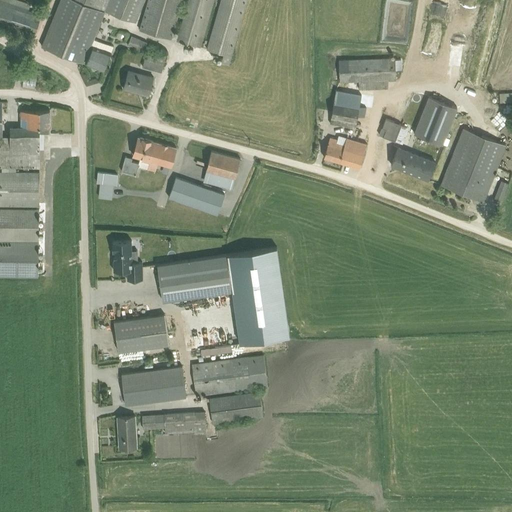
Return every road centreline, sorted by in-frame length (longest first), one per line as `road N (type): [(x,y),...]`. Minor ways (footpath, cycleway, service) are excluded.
road 1 (unclassified): [(81,103),(340,176),(511,241)]
road 2 (unclassified): [(98,511),(81,103)]
